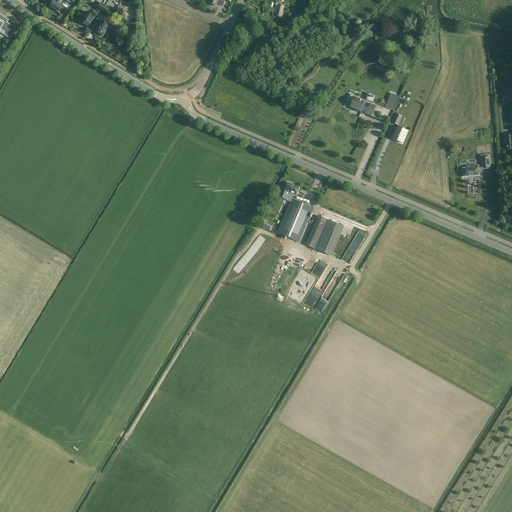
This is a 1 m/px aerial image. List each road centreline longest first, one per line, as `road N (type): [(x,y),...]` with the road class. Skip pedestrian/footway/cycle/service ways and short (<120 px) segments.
road 1 (tertiary): [(511,253),(209,123),(183,100)]
road 2 (track): [(127,436),(236,257),(259,230),(286,242)]
road 3 (tertiary): [(183,100),(154,94),(11,0)]
